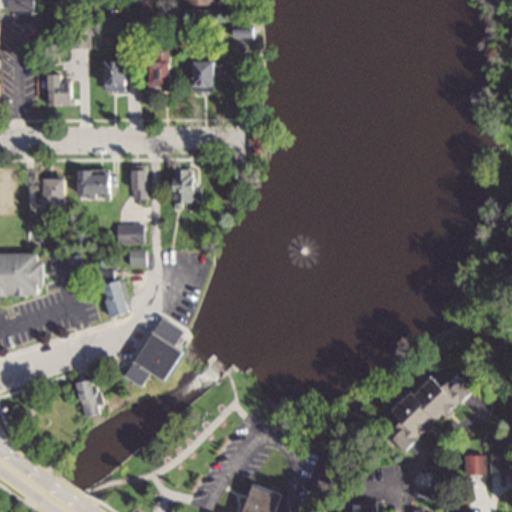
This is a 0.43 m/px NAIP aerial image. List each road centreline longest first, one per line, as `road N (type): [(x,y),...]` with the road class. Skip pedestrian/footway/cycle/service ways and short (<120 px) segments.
road 1 (residential): [(0,141),(255,139)]
road 2 (residential): [(161,258),(159,285),(128,333),(0,375)]
